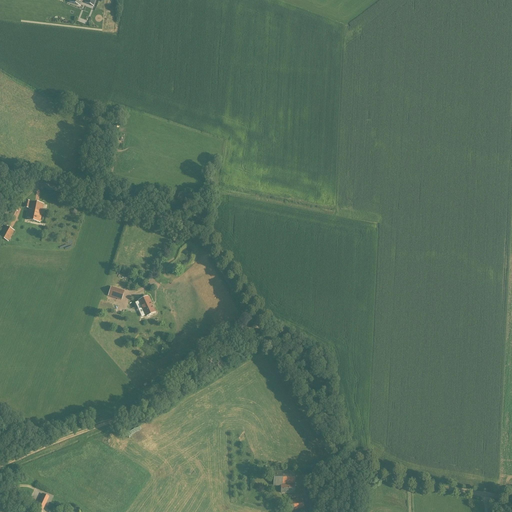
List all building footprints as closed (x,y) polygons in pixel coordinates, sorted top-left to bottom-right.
[(24,207),(29,208),(27,220),(40,223),(44,204),(25,200),(24,207)] [(15,231),(5,225),(0,234),(0,237),(8,242),(15,231)] [(111,287),(108,296),(121,301),(124,291),(111,287)] [(141,298),(141,299),(138,301),(146,317),(155,312),(147,297),(145,298),(144,296),(141,298)] [(282,472),(273,472),(273,486),(281,486),(281,493),(294,493),(294,471),(282,471),(282,472)] [(308,495),(309,507),(318,506),(316,494),(308,495)] [(290,511),(289,511),(305,511),(305,509),(303,498),(288,500),(290,511)]
